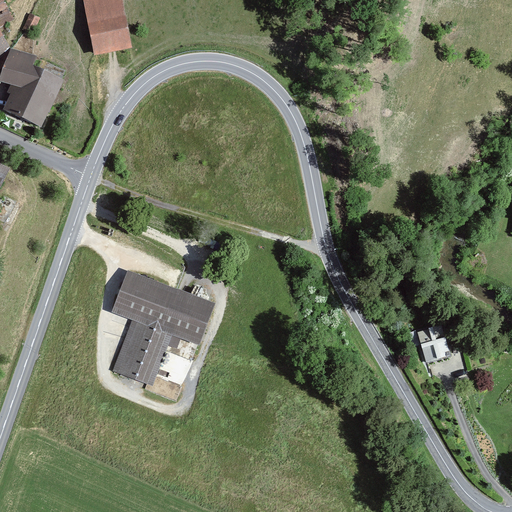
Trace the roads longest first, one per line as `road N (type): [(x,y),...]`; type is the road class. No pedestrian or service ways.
road 1 (secondary): [(491,511),(447,468),(342,286),(299,129),(271,87),(222,62),(166,69),(116,117),(90,176)]
road 2 (secondary): [(90,176),(0,432)]
road 3 (track): [(90,176),(326,249)]
